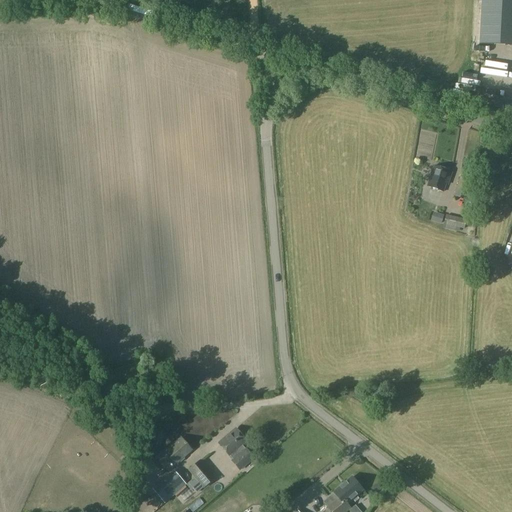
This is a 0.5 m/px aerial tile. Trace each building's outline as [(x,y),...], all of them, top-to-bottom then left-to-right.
[(511,0),(481,0),(479,44),(511,46),(511,0)] [(449,181),(452,172),(434,166),(427,186),(443,192),(447,181),(449,181)] [(470,176),(461,173),(453,195),(462,198),(470,176)] [(430,220),(440,223),(443,215),(433,212),(430,220)] [(463,228),(465,220),(446,215),(444,223),(463,228)] [(374,404),(381,395),(375,390),(368,400),(374,404)] [(245,451),(241,447),(246,442),(236,430),(219,444),(230,456),(230,455),(234,460),(233,461),(240,470),(254,458),(246,450),(245,451)] [(175,464),(191,451),(182,439),(159,457),(165,465),(171,460),(175,464)] [(204,487),(215,478),(200,461),(190,470),(204,487)] [(163,480),(178,468),(176,465),(161,477),(163,480)] [(174,472),(153,490),(165,504),(186,486),(186,485),(174,472)] [(333,511),(347,511),(353,507),(348,502),(363,490),(352,477),(324,501),(333,511)] [(184,502),(182,507),(191,511),(193,506),(184,502)]
